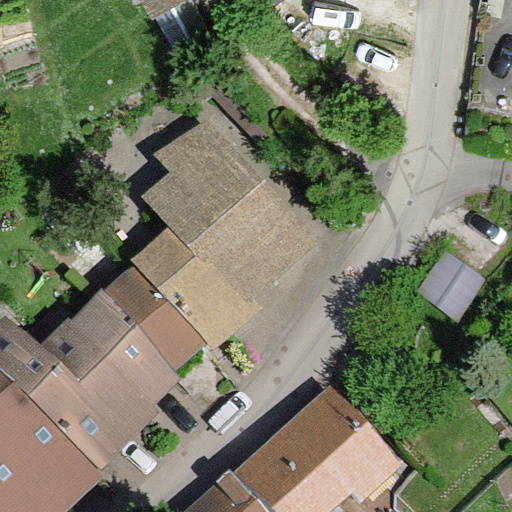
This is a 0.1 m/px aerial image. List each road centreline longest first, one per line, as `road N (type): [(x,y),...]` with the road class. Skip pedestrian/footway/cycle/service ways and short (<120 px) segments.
road 1 (residential): [(157,511),(240,431),(384,261),(424,166)]
road 2 (residential): [(424,166),(277,87),(221,0)]
road 3 (residential): [(424,166),(446,0)]
